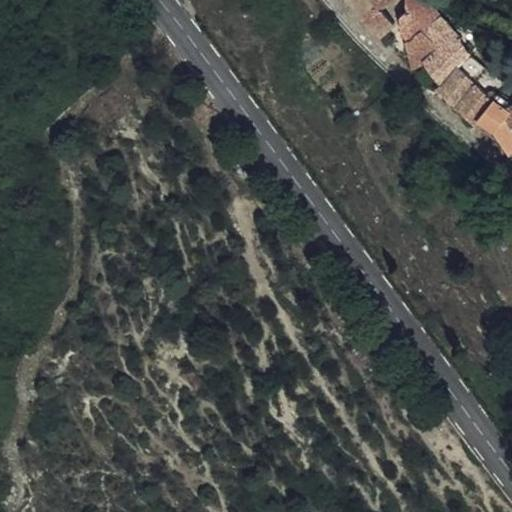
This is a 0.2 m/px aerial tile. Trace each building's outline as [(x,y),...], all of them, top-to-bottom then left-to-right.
[(366,33),(384,50),(396,38),(397,38),(397,37),(397,36),(396,34),(396,32),(387,18),(403,7),(398,0),(348,0),(350,3),(343,7),(351,21),(358,18),(366,33)] [(417,0),(412,5),(410,15),(415,20),(429,47),(445,35),(445,31),(429,10),(433,7),(427,0),(417,0)] [(410,20),(406,28),(415,20),(410,15),(409,18),(410,20)] [(412,52),(413,64),(414,78),(425,69),(437,59),(429,47),(415,20),(406,28),(409,40),(412,52)] [(475,69),(445,35),(429,47),(437,59),(425,69),(446,99),(475,70),(475,69)] [(490,87),(475,70),(446,99),(441,103),(458,118),(478,98),(490,87)] [(478,98),(458,118),(478,137),(483,132),(491,122),(478,98)] [(498,115),(509,120),(511,116),(502,111),(500,110),(499,110),(497,109),(496,109),(495,110),(494,111),(492,111),(478,98),(491,122),(498,115)] [(511,115),(511,113),(503,108),(502,111),(511,116),(511,115)] [(498,115),(491,122),(483,132),(496,143),(511,133),(511,121),(509,120),(498,115)] [(511,133),(496,143),(511,172),(511,170),(511,133)]
